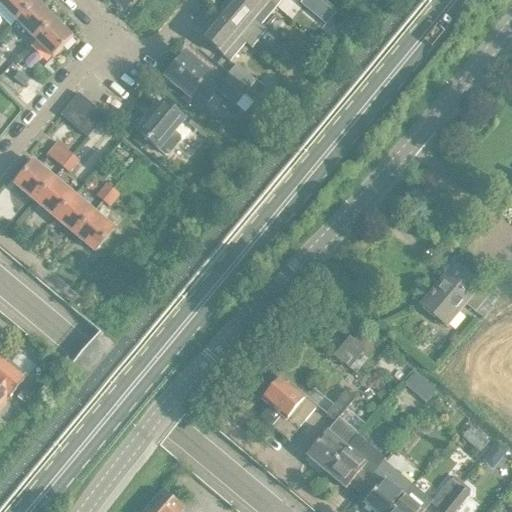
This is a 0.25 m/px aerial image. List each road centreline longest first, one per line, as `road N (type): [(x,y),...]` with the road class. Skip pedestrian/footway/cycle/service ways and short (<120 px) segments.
road 1 (primary): [(27,511),(454,0)]
road 2 (unclassified): [(83,511),(511,24)]
road 3 (tertiary): [(276,511),(0,281)]
road 4 (residential): [(0,175),(112,32)]
